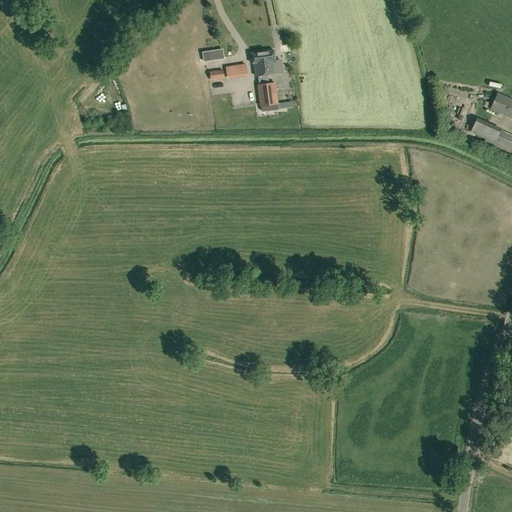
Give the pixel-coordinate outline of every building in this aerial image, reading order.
[(223,49),(202,52),(203,62),(224,59),(223,49)] [(275,73),(273,61),(276,60),(274,50),(251,53),(252,63),(254,63),(256,75),(275,73)] [(228,79),(248,76),(246,64),(226,68),(228,79)] [(211,81),(224,79),(223,70),(210,72),(211,81)] [(261,105),(277,103),(274,83),(259,85),(261,105)] [(511,117),(511,99),(498,93),(491,108),(511,117)] [(510,153),(511,148),(511,134),(501,129),(502,128),(478,117),(470,132),(494,143),(493,146),(510,153)]
